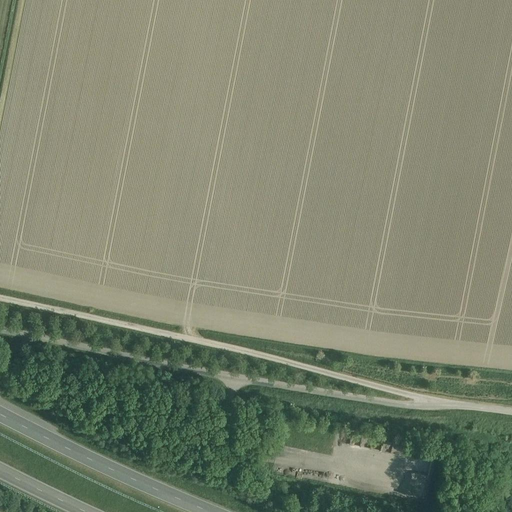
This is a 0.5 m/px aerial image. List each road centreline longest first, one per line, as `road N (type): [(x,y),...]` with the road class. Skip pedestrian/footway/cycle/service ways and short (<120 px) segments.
road 1 (unclassified): [(428,400),(279,358),(0,298)]
road 2 (unclassified): [(428,400),(413,406),(0,330)]
road 3 (trunk): [(211,511),(0,413)]
